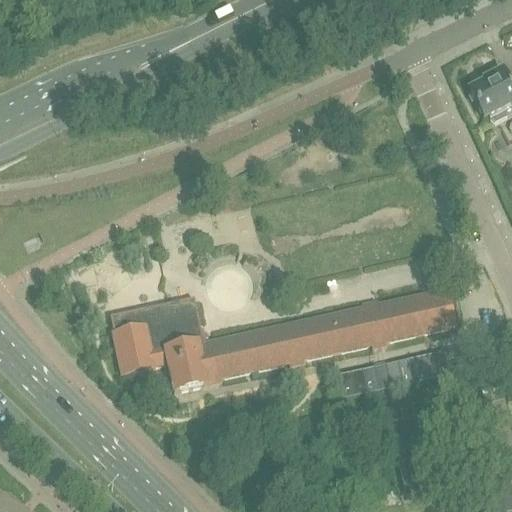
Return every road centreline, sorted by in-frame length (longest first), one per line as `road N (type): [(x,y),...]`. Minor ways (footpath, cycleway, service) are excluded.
road 1 (residential): [(511,288),(410,54),(511,6)]
road 2 (tertiary): [(0,154),(280,0)]
road 3 (tertiary): [(275,0),(0,117)]
road 4 (primary): [(175,511),(0,338)]
road 5 (primary): [(0,411),(101,511)]
